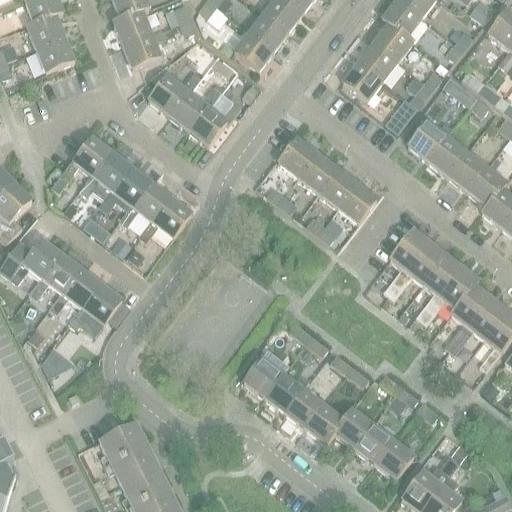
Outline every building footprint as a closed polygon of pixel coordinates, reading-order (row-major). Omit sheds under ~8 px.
[(41,0),(24,7),(33,29),(55,22),(62,19),(54,0),(41,0)] [(115,0),(110,2),(119,25),(141,18),(148,14),(141,0),(115,0)] [(224,0),(210,0),(206,5),(215,12),(225,0),(224,0)] [(280,0),(277,0),(263,18),(288,37),(303,17),(280,0)] [(280,0),(303,17),(315,0),(280,0)] [(431,0),(399,0),(396,5),(420,24),(436,3),(431,0)] [(452,0),(465,10),(471,2),(467,0),(452,0)] [(215,12),(206,5),(197,17),(207,24),(215,12)] [(387,30),(405,43),(420,24),(396,5),(381,25),(387,30)] [(173,14),(179,28),(189,24),(183,10),(173,14)] [(472,21),(483,30),(491,18),(480,10),(472,21)] [(487,40),(507,56),(511,48),(511,22),(505,17),(487,40)] [(112,28),(121,51),(150,40),(141,18),(119,25),(112,28)] [(263,18),(248,38),(273,57),(288,37),(263,18)] [(25,32),(35,56),(63,45),(55,22),(33,29),(25,32)] [(189,24),(179,28),(184,41),(194,37),(189,24)] [(387,30),(372,49),(396,68),(412,48),(405,43),(387,30)] [(454,33),(448,41),(455,47),(461,39),(454,33)] [(455,47),(453,49),(463,57),(472,44),(463,37),(461,39),(455,47)] [(273,57),(248,38),(233,58),(257,77),(273,57)] [(150,40),(121,51),(131,75),(159,64),(150,40)] [(63,45),(35,56),(45,80),(73,68),(63,45)] [(511,48),(507,56),(496,71),(506,77),(510,72),(511,72),(511,48)] [(372,49),(357,69),(381,88),(396,68),(372,49)] [(463,57),(453,49),(451,51),(445,60),(444,60),(454,68),(463,57)] [(7,68),(0,70),(0,79),(2,85),(12,81),(7,68)] [(438,68),(434,74),(442,80),(446,75),(438,68)] [(381,88),(357,69),(341,89),(366,108),(381,88)] [(432,76),(423,88),(432,96),(441,84),(432,76)] [(460,85),(477,98),(483,89),(466,76),(460,85)] [(166,82),(147,106),(167,122),(186,97),(188,99),(200,84),(193,78),(181,93),(166,82)] [(423,88),(414,81),(405,92),(413,99),(407,107),(417,115),(432,96),(423,88)] [(450,84),(442,94),(458,107),(459,106),(469,113),(476,104),(464,95),(450,84)] [(186,97),(167,122),(187,137),(206,113),(208,114),(220,99),(223,95),(215,89),(212,93),(200,108),(188,99),(186,97)] [(483,89),(477,98),(494,110),(500,102),(483,89)] [(241,102),(249,108),(258,96),(249,90),(241,102)] [(476,104),(469,113),(481,122),(488,112),(476,104)] [(404,105),(384,130),(397,139),(416,114),(404,105)] [(501,116),(511,124),(511,110),(508,107),(501,116)] [(206,113),(187,137),(207,152),(225,128),(227,130),(240,114),(232,108),(220,124),(208,114),(206,113)] [(497,134),(508,143),(511,137),(511,131),(503,125),(497,134)] [(425,128),(406,152),(426,167),(446,144),(452,136),(443,129),(437,137),(425,128)] [(78,173),(90,182),(92,184),(111,159),(91,144),(73,167),(71,166),(50,193),(57,199),(78,173)] [(426,167),(445,182),(465,158),(446,144),(426,167)] [(277,169),(297,184),(316,160),(295,145),(277,169)] [(445,182),(467,199),(484,173),(465,158),(445,182)] [(90,182),(78,197),(85,203),(91,196),(103,206),(109,197),(112,199),(131,174),(111,159),(92,184),(90,182)] [(297,184),(317,199),(335,175),(316,160),(297,184)] [(467,199),(485,213),(500,196),(505,189),(484,173),(467,199)] [(117,203),(129,212),(132,214),(150,189),(131,174),(112,199),(109,197),(103,206),(98,212),(105,218),(117,203)] [(317,199),(316,199),(336,215),(355,190),(335,175),(317,199)] [(0,200),(12,188),(0,176),(0,200)] [(12,188),(0,200),(0,245),(4,250),(21,233),(12,225),(30,206),(12,188)] [(137,218),(149,227),(151,229),(170,204),(150,189),(132,214),(129,212),(117,228),(125,233),(137,218)] [(355,190),(336,215),(357,230),(375,206),(355,190)] [(267,202),(278,210),(285,202),(273,193),(267,202)] [(480,219),(500,234),(511,219),(511,205),(500,196),(485,213),(480,219)] [(285,202),(278,210),(290,220),(297,210),(285,202)] [(151,229),(149,227),(137,242),(145,248),(157,233),(171,244),(190,220),(170,204),(151,229)] [(69,208),(61,218),(68,224),(76,213),(69,208)] [(511,219),(500,234),(511,243),(511,219)] [(306,232),(317,240),(323,231),(313,223),(306,232)] [(323,231),(317,240),(329,249),(336,241),(323,231)] [(98,233),(92,242),(101,249),(108,240),(98,233)] [(389,266),(407,280),(429,250),(411,236),(389,266)] [(119,244),(111,256),(121,264),(130,252),(119,244)] [(27,275),(40,284),(42,286),(61,262),(40,246),(31,258),(19,249),(0,274),(0,278),(16,291),(27,275)] [(407,280),(422,291),(446,262),(429,250),(407,280)] [(133,254),(126,262),(136,270),(143,261),(133,254)] [(47,290),(59,299),(62,301),(80,276),(61,262),(42,286),(40,284),(28,299),(35,306),(47,290)] [(422,291),(439,304),(461,275),(446,262),(422,291)] [(439,304),(453,315),(473,291),(477,287),(461,275),(439,304)] [(67,305),(79,314),(82,316),(95,297),(100,291),(80,276),(62,301),(59,299),(47,315),(55,320),(67,305)] [(397,277),(389,288),(400,296),(408,285),(397,277)] [(400,296),(389,288),(382,298),(392,306),(400,296)] [(82,316),(79,314),(67,330),(75,336),(87,319),(102,331),(121,307),(100,291),(95,297),(82,316)] [(449,320),(466,333),(489,303),(473,291),(453,315),(449,320)] [(430,302),(423,312),(433,320),(440,310),(430,302)] [(466,333),(481,345),(504,315),(489,303),(466,333)] [(433,320),(423,312),(415,323),(425,330),(433,320)] [(511,320),(504,315),(481,345),(492,353),(478,371),(485,377),(511,341),(511,320)] [(401,316),(395,324),(401,329),(407,321),(401,316)] [(19,319),(8,324),(14,336),(24,330),(19,319)] [(288,338),(304,350),(310,341),(294,329),(288,338)] [(459,332),(451,342),(461,350),(469,340),(459,332)] [(34,334),(26,343),(35,351),(43,341),(34,334)] [(310,341),(304,350),(321,362),(327,354),(310,341)] [(461,350),(451,342),(443,352),(453,360),(461,350)] [(511,355),(503,367),(511,374),(511,355)] [(260,364),(242,388),(264,405),(282,381),(289,373),(267,356),(260,364)] [(329,368),(345,380),(351,372),(335,360),(329,368)] [(39,369),(47,384),(61,377),(52,362),(39,369)] [(351,372),(345,380),(362,393),(368,385),(351,372)] [(282,381),(264,405),(285,420),(301,395),(308,387),(299,380),(293,389),(282,381)] [(378,388),(394,400),(400,392),(385,380),(378,388)] [(488,387),(480,398),(488,404),(497,393),(488,387)] [(400,392),(394,400),(411,413),(417,404),(400,392)] [(285,420),(305,435),(322,411),(301,395),(285,420)] [(68,403),(71,409),(78,406),(75,399),(68,403)] [(415,416),(432,428),(438,420),(422,407),(415,416)] [(325,450),(333,439),(342,426),(322,411),(305,435),(325,450)] [(333,439),(353,454),(371,431),(351,415),(342,426),(333,439)] [(175,511),(169,498),(165,491),(144,448),(135,430),(98,448),(129,510),(125,511),(175,511)] [(353,454),(374,470),(391,446),(371,431),(353,454)] [(0,511),(4,511),(6,510),(5,509),(10,493),(14,481),(13,481),(12,484),(6,473),(5,474),(3,469),(13,464),(3,445),(0,446),(0,511)] [(391,446),(374,470),(395,486),(413,462),(391,446)] [(457,449),(447,462),(457,469),(466,456),(457,449)] [(407,510),(409,511),(425,511),(448,482),(457,469),(447,462),(438,475),(435,472),(427,482),(421,477),(399,507),(405,511),(407,510)] [(448,482),(425,511),(456,511),(461,507),(449,498),(456,488),(448,482)] [(92,488),(99,502),(107,498),(100,484),(92,488)] [(508,511),(503,502),(481,511),(508,511)]
